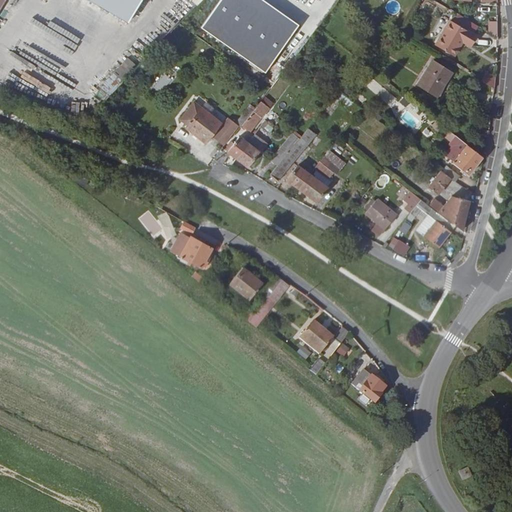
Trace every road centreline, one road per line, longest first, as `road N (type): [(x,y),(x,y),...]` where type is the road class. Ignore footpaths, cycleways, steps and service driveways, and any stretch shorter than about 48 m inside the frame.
road 1 (residential): [(226,173),(425,275),(487,286)]
road 2 (residential): [(211,225),(330,305),(427,399)]
road 3 (residential): [(511,86),(476,260),(487,286)]
road 4 (tertiary): [(487,286),(435,367),(427,399)]
road 5 (tertiary): [(427,399),(433,473),(457,511)]
